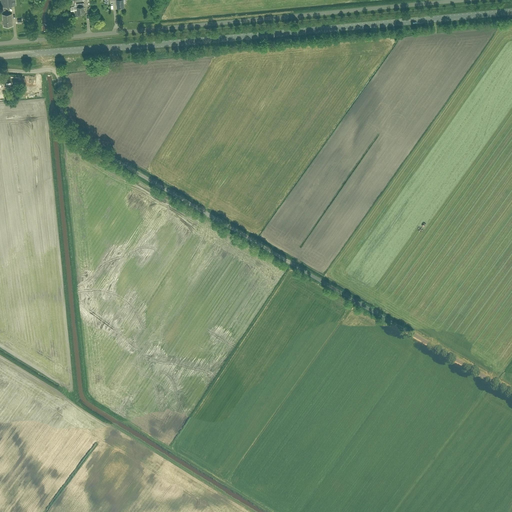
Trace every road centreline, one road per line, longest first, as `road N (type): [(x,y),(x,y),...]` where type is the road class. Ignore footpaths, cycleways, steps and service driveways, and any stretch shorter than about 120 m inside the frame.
road 1 (unclassified): [(511,393),(77,137),(52,70),(0,69)]
road 2 (secondary): [(511,11),(0,56)]
road 3 (unclassified): [(0,43),(466,0)]
